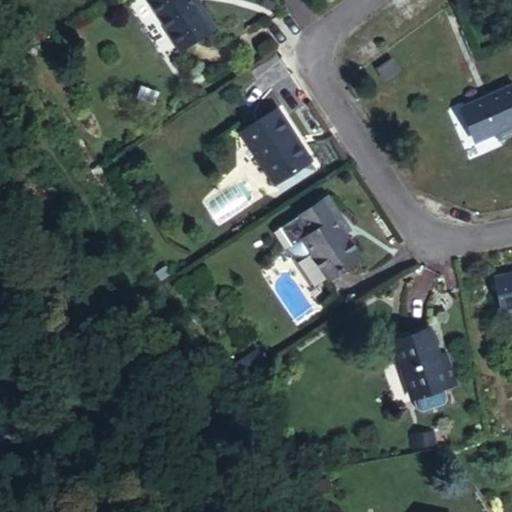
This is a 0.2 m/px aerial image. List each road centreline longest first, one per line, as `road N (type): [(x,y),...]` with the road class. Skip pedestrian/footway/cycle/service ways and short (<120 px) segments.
road 1 (track): [(0,134),(235,511)]
road 2 (residential): [(511,232),(457,242),(412,223),(309,60),(319,41),(377,0)]
